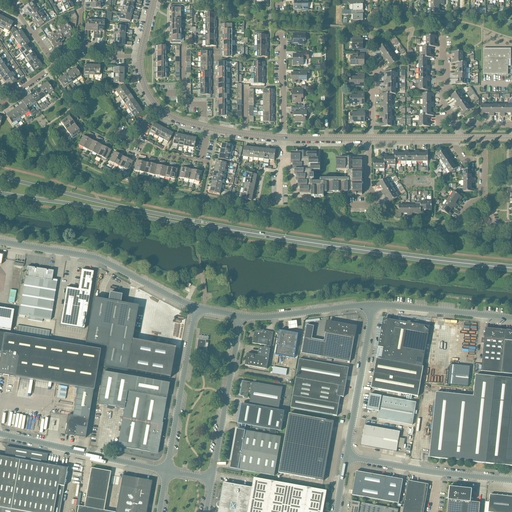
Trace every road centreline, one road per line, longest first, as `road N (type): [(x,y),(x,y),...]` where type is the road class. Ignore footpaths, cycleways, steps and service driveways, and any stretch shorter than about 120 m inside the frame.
road 1 (secondary): [(511,268),(238,230)]
road 2 (secondary): [(238,230),(0,176)]
road 3 (secondary): [(0,193),(238,230)]
road 4 (unclassified): [(0,242),(97,258),(195,308)]
road 5 (unclassified): [(166,471),(0,433)]
road 6 (unclassified): [(511,481),(346,456)]
road 7 (unclassified): [(211,479),(241,316)]
road 8 (unclassified): [(195,308),(166,471)]
road 9 (unclassified): [(346,456),(370,304)]
road 10 (unclassified): [(370,304),(511,318)]
road 11 (unclassified): [(241,316),(370,304)]
